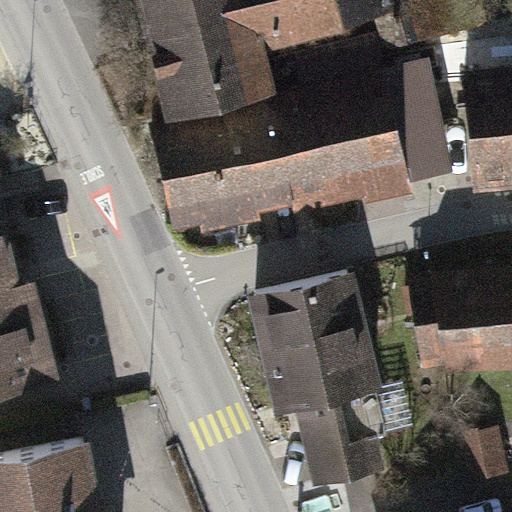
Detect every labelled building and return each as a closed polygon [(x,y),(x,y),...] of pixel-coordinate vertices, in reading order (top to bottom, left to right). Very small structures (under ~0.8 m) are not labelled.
[(147,0),(177,111),(272,85),(261,45),(273,42),(270,31),(344,11),(344,14),(395,0),(147,0)] [(439,0),(394,12),(402,40),(463,24),(456,0),(439,0)] [(155,126),(176,215),(409,163),(446,159),(433,61),(232,105),(155,126)] [(511,67),(468,72),(479,180),(511,176),(511,67)] [(0,379),(56,366),(34,280),(19,284),(0,206),(0,379)] [(352,269),(259,290),(285,404),(308,399),(326,477),(381,464),(363,387),(378,383),(352,269)] [(511,274),(437,280),(450,348),(451,357),(511,352),(511,274)] [(427,351),(450,348),(437,280),(415,282),(427,351)] [(503,422),(464,429),(473,474),(511,467),(503,422)] [(101,511),(87,436),(0,452),(0,511),(101,511)]
